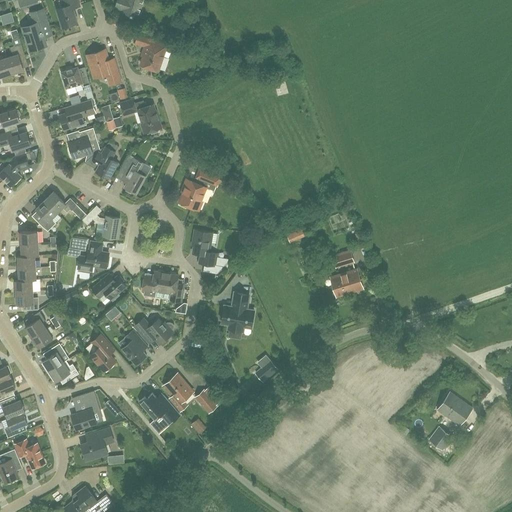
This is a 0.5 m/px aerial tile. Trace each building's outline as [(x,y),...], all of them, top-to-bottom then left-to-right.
[(63,27),(78,22),(74,8),(80,6),(78,0),(62,0),(64,6),(57,9),(63,27)] [(121,10),(121,11),(131,15),(131,16),(134,17),(134,16),(137,17),(141,5),(146,6),(148,0),(117,0),(115,8),(121,10)] [(44,37),(52,35),(44,9),(32,13),(35,24),(23,27),(30,49),(46,44),(44,37)] [(139,34),(136,43),(147,47),(141,65),(146,66),(145,68),(153,71),(153,69),(158,71),(167,44),(139,34)] [(13,56),(7,57),(13,73),(24,70),(23,68),(20,57),(25,56),(19,35),(18,35),(17,35),(17,37),(12,39),(14,46),(10,47),(13,56)] [(121,82),(117,70),(119,70),(115,57),(108,60),(105,50),(87,55),(94,78),(107,74),(110,85),(121,82)] [(13,73),(7,57),(1,59),(0,55),(0,74),(1,77),(13,73)] [(82,78),(79,69),(78,67),(61,72),(66,89),(68,95),(77,92),(75,86),(83,84),(86,92),(92,90),(87,76),(82,78)] [(125,88),(118,90),(120,100),(128,98),(125,88)] [(77,125),(77,127),(87,124),(85,121),(84,121),(82,116),(95,112),(91,99),(65,107),(67,113),(60,115),(64,129),(77,125)] [(124,115),(137,111),(133,99),(121,103),(124,115)] [(142,123),(145,133),(151,131),(152,133),(158,132),(159,128),(161,127),(158,116),(157,116),(153,105),(138,109),(143,123),(142,123)] [(16,110),(16,109),(0,114),(0,113),(0,120),(2,120),(4,126),(20,121),(18,117),(19,117),(20,115),(19,111),(17,110),(16,110)] [(81,139),(77,140),(69,143),(74,158),(93,152),(90,143),(97,140),(94,128),(79,132),(81,139)] [(31,145),(27,132),(12,137),(10,131),(0,133),(0,147),(11,144),(14,151),(31,145)] [(96,153),(96,154),(92,162),(99,166),(95,173),(103,178),(104,176),(109,179),(118,162),(109,157),(113,150),(105,146),(96,153)] [(29,167),(27,158),(25,153),(14,157),(8,163),(9,164),(0,172),(0,175),(11,186),(21,176),(18,173),(22,169),(29,167)] [(136,194),(146,176),(140,173),(145,164),(133,157),(120,180),(126,184),(124,187),(136,194)] [(94,173),(89,166),(83,170),(87,177),(94,173)] [(180,202),(197,209),(206,187),(187,179),(183,189),(185,189),(180,202)] [(45,200),(57,213),(63,208),(67,212),(70,209),(66,205),(66,204),(54,192),(45,200)] [(52,219),(57,213),(45,200),(36,209),(43,217),(38,222),(43,227),(48,231),(56,223),(52,219)] [(82,220),(87,215),(77,205),(72,210),(82,220)] [(118,229),(119,224),(120,218),(107,216),(107,219),(100,217),(97,215),(96,217),(90,211),(87,215),(82,220),(87,225),(93,219),(97,223),(106,225),(104,236),(118,238),(119,229),(118,229)] [(304,228),(287,235),(290,243),(308,235),(304,228)] [(193,253),(202,254),(200,263),(203,263),(202,270),(216,273),(229,258),(219,257),(220,253),(209,251),(212,233),(195,230),(194,239),(195,239),(193,253)] [(21,244),(39,243),(38,231),(20,232),(21,244)] [(87,239),(71,237),(70,248),(86,250),(87,239)] [(90,250),(89,250),(88,257),(80,256),(78,268),(92,271),(93,266),(106,268),(109,253),(101,251),(103,243),(91,241),(90,250)] [(22,256),(35,256),(39,255),(39,243),(21,244),(22,256)] [(336,267),(354,262),(350,250),(333,256),(336,267)] [(306,254),(307,258),(309,266),(317,263),(313,251),(306,254)] [(18,268),(36,268),(35,256),(22,256),(18,256),(18,268)] [(19,280),(33,280),(37,280),(36,268),(18,268),(19,280)] [(337,296),(363,288),(357,269),(331,277),(337,296)] [(144,291),(144,295),(163,298),(164,291),(167,273),(164,272),(164,271),(158,270),(157,271),(155,271),(154,276),(145,275),(142,290),(144,291)] [(105,293),(110,300),(111,300),(112,300),(113,301),(120,295),(118,293),(126,286),(123,282),(123,281),(124,280),(120,276),(119,276),(118,277),(117,276),(115,278),(110,272),(101,279),(102,280),(92,288),(100,298),(105,293)] [(169,273),(167,273),(164,291),(163,298),(181,301),(183,289),(184,289),(185,283),(184,283),(185,279),(178,278),(179,275),(176,274),(175,273),(170,272),(169,273)] [(16,292),(33,291),(33,280),(19,280),(15,280),(16,292)] [(76,290),(64,296),(67,303),(80,296),(76,290)] [(33,291),(16,292),(17,305),(22,304),(22,310),(38,310),(37,298),(34,298),(33,291)] [(254,310),(247,309),(249,295),(235,292),(232,307),(225,305),(224,309),(222,309),(220,318),(223,319),(222,323),(229,324),(228,329),(239,330),(239,326),(251,328),(254,310)] [(32,337),(46,328),(40,318),(25,327),(32,337)] [(149,344),(155,339),(160,344),(172,334),(171,334),(174,331),(174,330),(174,328),(174,325),(172,324),(170,323),(168,323),(164,325),(159,319),(150,326),(144,318),(135,326),(144,336),(143,337),(149,344)] [(46,328),(32,337),(38,348),(53,338),(46,328)] [(147,355),(143,351),(149,347),(142,339),(142,340),(133,330),(128,334),(133,339),(122,348),(136,364),(147,355)] [(115,361),(109,355),(114,351),(100,334),(91,342),(97,349),(91,355),(104,371),(105,370),(106,372),(111,368),(110,366),(115,361)] [(43,361),(44,362),(42,363),(48,372),(66,361),(65,360),(64,362),(60,357),(66,353),(60,343),(51,349),(54,354),(43,361)] [(262,380),(277,368),(271,360),(261,367),(255,372),(262,380)] [(69,366),(66,361),(48,372),(54,381),(55,380),(56,381),(67,374),(70,379),(79,373),(73,363),(69,366)] [(0,381),(11,377),(9,373),(11,372),(8,365),(3,367),(0,368),(0,381)] [(88,380),(96,375),(91,368),(84,373),(88,380)] [(178,374),(164,386),(173,396),(170,398),(181,410),(187,405),(183,401),(193,392),(178,374)] [(4,392),(13,389),(15,388),(11,377),(0,381),(0,400),(6,398),(4,392)] [(219,406),(205,390),(204,389),(195,397),(209,414),(219,406)] [(162,392),(156,397),(152,392),(147,397),(145,396),(139,401),(155,420),(161,415),(169,425),(179,417),(174,411),(176,410),(162,392)] [(472,408),(450,392),(437,409),(459,425),(472,408)] [(87,410),(77,413),(72,415),(74,422),(75,422),(78,429),(97,423),(93,413),(100,410),(97,399),(84,403),(87,410)] [(7,419),(25,411),(21,400),(7,406),(5,400),(0,402),(0,414),(5,413),(8,418),(7,419)] [(110,400),(105,404),(116,416),(120,412),(110,400)] [(25,411),(7,419),(10,426),(4,428),(8,438),(18,433),(16,428),(27,423),(23,412),(25,411)] [(443,451),(453,437),(439,427),(428,440),(443,451)] [(85,434),(88,442),(82,444),(86,460),(108,453),(105,444),(114,441),(110,428),(96,432),(96,431),(85,434)] [(45,462),(37,443),(29,447),(26,440),(15,444),(20,456),(27,453),(33,468),(34,467),(36,468),(39,467),(39,465),(45,462)] [(18,477),(16,471),(13,463),(19,460),(14,449),(3,454),(6,461),(0,463),(0,471),(4,482),(18,477)] [(64,508),(67,511),(107,511),(116,506),(106,494),(98,501),(86,486),(77,493),(76,497),(77,498),(64,508)]
